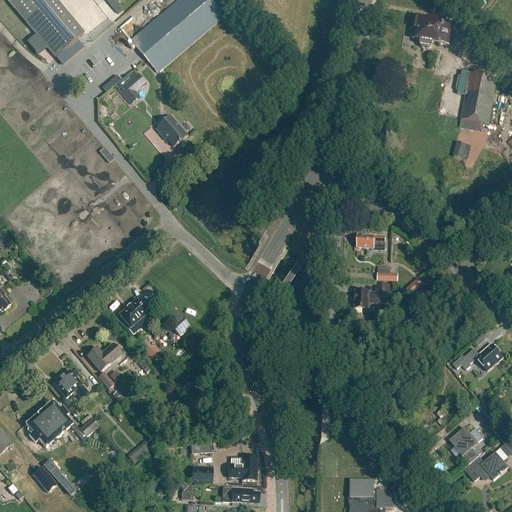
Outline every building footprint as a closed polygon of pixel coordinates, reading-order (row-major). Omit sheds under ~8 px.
[(6,0),(56,59),(83,36),(53,0),(6,0)] [(114,0),(107,0),(116,15),(121,11),(114,0)] [(181,0),(131,43),(158,75),(212,29),(188,0),(181,0)] [(422,49),(429,50),(431,49),(432,44),(448,47),(452,25),(426,20),(426,21),(416,20),(414,30),(413,41),(416,41),(421,42),(420,47),(422,49)] [(488,126),(497,79),(470,74),(461,121),(475,124),(474,128),(480,129),(480,125),(488,126)] [(117,76),(102,88),(105,93),(121,81),(117,76)] [(139,76),(134,80),(120,91),(132,105),(139,99),(134,93),(140,87),(145,83),(139,76)] [(157,131),(164,139),(165,138),(175,149),(187,138),(171,119),(157,131)] [(452,157),(467,161),(471,147),(456,143),(452,157)] [(357,250),(373,250),(373,252),(384,253),(385,239),(358,238),(357,250)] [(377,282),(390,283),(390,275),(377,274),(377,282)] [(418,281),(406,291),(411,297),(422,287),(418,281)] [(355,293),(355,310),(369,311),(369,305),(387,306),(387,298),(391,299),(392,287),(376,287),(376,294),(355,293)] [(0,311),(2,310),(4,312),(11,307),(3,298),(5,297),(0,292),(0,311)] [(127,331),(132,337),(140,330),(136,325),(148,315),(148,314),(147,314),(136,302),(119,317),(129,329),(127,331)] [(169,327),(177,336),(189,326),(181,317),(169,327)] [(151,348),(141,336),(135,342),(145,353),(151,348)] [(99,374),(100,374),(121,357),(113,346),(105,353),(106,353),(102,356),(97,350),(87,358),(100,373),(99,374)] [(463,358),(453,367),(457,372),(462,367),(466,372),(471,368),(470,366),(476,361),(487,373),(503,359),(492,346),(480,357),(474,351),(464,360),(463,358)] [(120,378),(114,371),(108,377),(114,384),(120,378)] [(53,387),(66,401),(72,396),(74,398),(76,395),(83,403),(90,397),(69,373),(62,379),(63,380),(61,382),(60,381),(53,387)] [(104,373),(98,379),(109,392),(115,386),(104,373)] [(494,397),(493,408),(502,409),(503,398),(494,397)] [(38,442),(45,450),(70,428),(85,446),(89,443),(86,440),(98,429),(92,422),(93,421),(90,419),(82,426),(84,428),(79,432),(74,425),(72,426),(65,419),(69,415),(63,409),(59,412),(53,404),(52,403),(51,404),(41,413),(36,417),(37,417),(26,426),(25,427),(26,428),(26,427),(33,435),(31,436),(37,443),(38,442)] [(495,423),(489,429),(499,440),(506,435),(495,423)] [(449,443),(469,467),(479,458),(472,450),(478,445),(465,430),(449,443)] [(470,435),(480,444),(485,439),(475,430),(470,435)] [(0,456),(12,446),(3,435),(2,437),(0,434),(0,456)] [(499,440),(510,452),(511,450),(511,442),(506,435),(499,440)] [(188,445),(189,456),(211,454),(210,444),(188,445)] [(133,465),(151,451),(146,445),(129,460),(133,465)] [(464,472),(474,484),(486,474),(493,482),(508,469),(495,454),(484,464),(479,458),(469,467),(464,472)] [(242,483),(256,483),(256,459),(242,459),(242,467),(228,467),(228,479),(242,480),(242,483)] [(31,476),(46,495),(56,487),(41,468),(31,476)] [(192,485),(212,486),(212,471),(192,470),(192,485)] [(384,511),(385,510),(393,510),(393,493),(373,493),(373,482),(350,482),(350,499),(349,499),(349,508),(350,508),(350,511),(384,511)] [(186,490),(189,487),(185,483),(178,489),(183,494),(187,490),(186,490)] [(231,504),(259,506),(259,494),(252,494),(252,491),(232,490),(231,504)]
